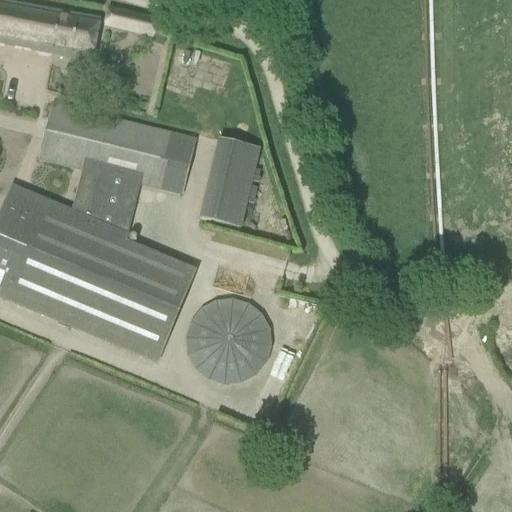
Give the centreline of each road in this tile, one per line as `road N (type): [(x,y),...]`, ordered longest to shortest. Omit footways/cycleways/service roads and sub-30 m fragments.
road 1 (track): [(259,38),(324,236),(373,307),(439,323),(511,290)]
road 2 (track): [(131,0),(259,38)]
road 3 (track): [(439,323),(511,427)]
